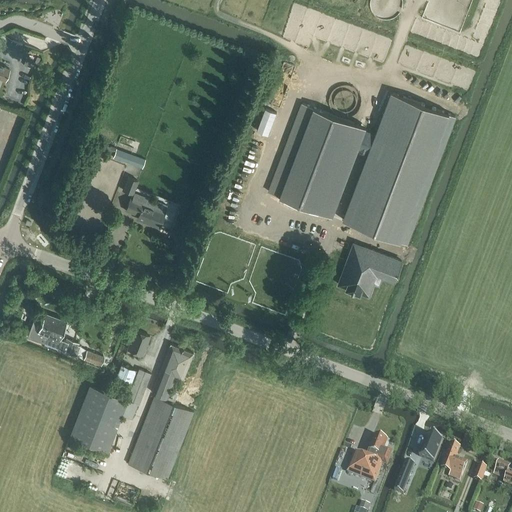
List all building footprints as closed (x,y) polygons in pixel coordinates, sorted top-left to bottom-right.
[(287,55),(272,98),(283,101),(297,58),(287,55)] [(0,77),(5,80),(9,68),(0,64),(0,77)] [(298,117),(269,192),(333,216),(339,199),(338,198),(356,149),(370,155),(348,213),(346,212),(343,220),(355,224),(407,244),(456,116),(394,92),(378,135),(358,127),(359,124),(303,103),(298,117)] [(121,137),(136,142),(138,136),(123,131),(121,137)] [(110,147),(99,143),(95,154),(106,158),(109,151),(115,153),(113,157),(119,159),(122,151),(110,147)] [(145,159),(139,157),(136,165),(142,167),(145,159)] [(137,181),(127,177),(122,190),(132,194),(137,181)] [(164,212),(130,198),(126,208),(139,213),(137,217),(144,219),(144,220),(158,226),(164,212)] [(402,260),(393,257),(354,242),(338,284),(369,296),(378,275),(394,281),(402,260)] [(36,311),(27,335),(44,342),(50,325),(54,327),(58,317),(45,312),(44,314),(36,311)] [(50,325),(44,342),(62,349),(66,340),(60,338),(67,320),(58,317),(54,327),(50,325)] [(142,355),(149,337),(135,331),(128,349),(142,355)] [(62,349),(62,350),(68,352),(73,340),(67,338),(66,340),(62,349)] [(73,340),(68,352),(74,354),(79,342),(73,340)] [(193,353),(171,344),(152,392),(168,398),(176,377),(183,380),(193,353)] [(83,359),(101,365),(105,356),(86,349),(83,359)] [(121,364),(116,379),(130,385),(136,370),(121,364)] [(126,400),(121,415),(132,419),(137,404),(139,404),(151,373),(139,368),(127,399),(126,399),(126,400)] [(90,385),(70,437),(107,452),(121,415),(126,400),(126,399),(90,385)] [(154,396),(128,464),(167,479),(192,416),(194,411),(192,410),(187,408),(154,396)] [(412,434),(406,451),(416,455),(422,438),(412,434)] [(422,449),(419,457),(434,462),(443,440),(442,440),(442,438),(435,435),(434,437),(428,434),(425,442),(424,442),(421,449),(422,449)] [(355,452),(347,472),(376,483),(383,463),(387,465),(392,453),(391,452),(385,449),(389,440),(383,438),(383,436),(380,435),(378,436),(376,435),(369,451),(371,452),(369,458),(355,452)] [(451,443),(441,468),(462,476),(467,462),(456,458),(460,447),(451,443)] [(77,448),(75,453),(86,458),(88,453),(77,448)] [(103,455),(100,460),(107,464),(110,458),(103,455)] [(405,461),(393,491),(402,494),(414,464),(405,461)] [(511,472),(508,471),(510,465),(499,461),(493,474),(505,478),(503,483),(511,486),(511,472)] [(481,483),(487,468),(479,465),(473,480),(481,483)] [(359,509),(366,511),(369,504),(362,501),(359,509)] [(480,511),(484,505),(476,502),(473,510),(478,511),(480,511)]
